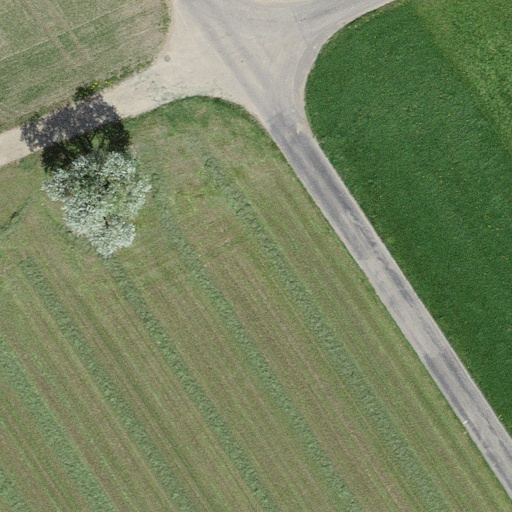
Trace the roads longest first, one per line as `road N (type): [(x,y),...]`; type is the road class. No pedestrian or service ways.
road 1 (unclassified): [(511,459),(237,26)]
road 2 (track): [(237,26),(0,125)]
